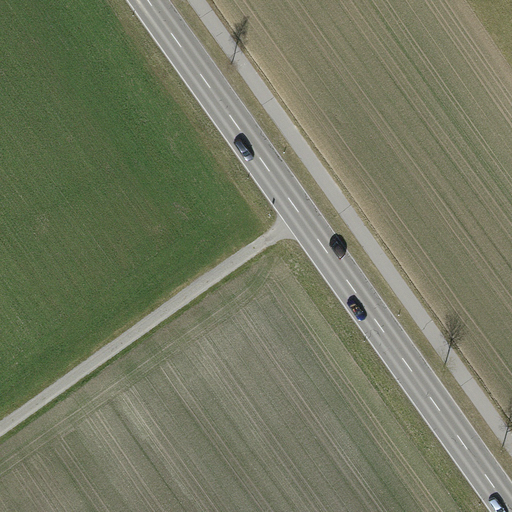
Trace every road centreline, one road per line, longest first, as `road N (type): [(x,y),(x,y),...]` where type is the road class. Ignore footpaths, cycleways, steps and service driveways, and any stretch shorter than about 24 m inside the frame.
road 1 (secondary): [(511,511),(147,0)]
road 2 (track): [(300,215),(0,429)]
